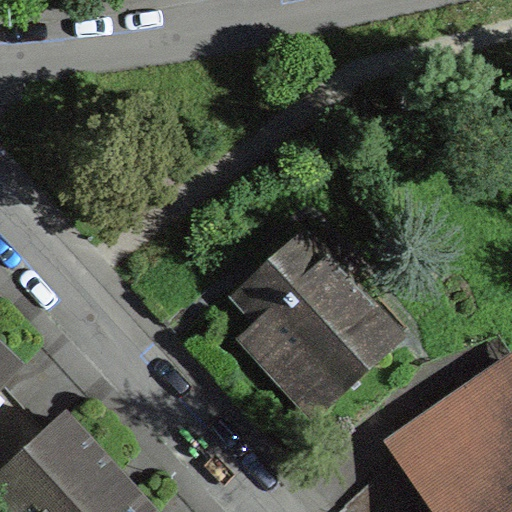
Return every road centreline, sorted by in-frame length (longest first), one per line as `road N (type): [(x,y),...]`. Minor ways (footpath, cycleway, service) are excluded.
road 1 (residential): [(257,511),(0,234)]
road 2 (residential): [(0,48),(243,28),(359,0)]
